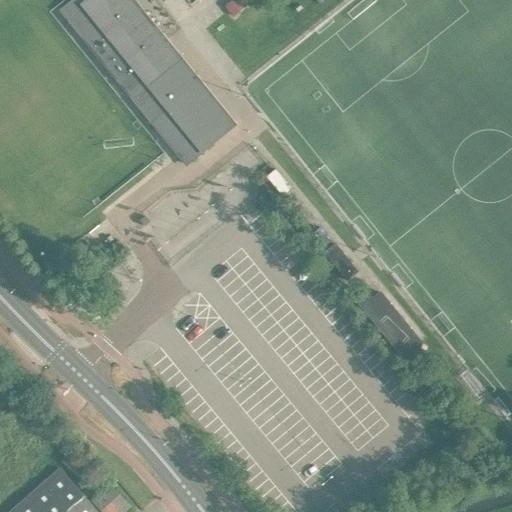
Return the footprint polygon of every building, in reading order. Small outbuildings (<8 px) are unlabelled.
[(233,125),(130,0),(86,0),(72,0),(60,10),(185,164),(233,125)] [(232,0),(226,5),(234,15),(248,4),(244,0),(232,0)] [(281,196),(290,188),(274,169),(265,176),(281,196)] [(139,220),(144,216),(145,216),(140,210),(135,215),(139,220)] [(149,222),(145,216),(139,220),(143,226),(149,222)] [(346,279),(357,271),(334,243),(324,251),(346,279)] [(356,302),(356,303),(401,358),(421,342),(420,340),(380,291),(372,297),(368,292),(356,302)] [(97,511),(76,487),(59,468),(8,511),(97,511)] [(100,511),(124,511),(131,506),(108,482),(89,500),(100,511)]
